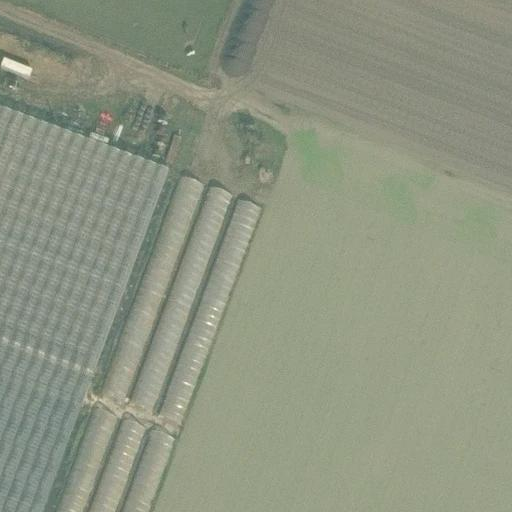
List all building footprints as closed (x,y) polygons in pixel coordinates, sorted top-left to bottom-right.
[(168,174),(0,111),(0,511),(45,511),(142,249),(168,174)] [(143,374),(197,182),(176,176),(121,368),(143,374)] [(242,245),(247,247),(261,208),(240,200),(233,222),(248,227),(242,245)] [(82,511),(113,417),(94,410),(60,511),(82,511)] [(120,438),(140,445),(146,428),(126,421),(120,438)]
